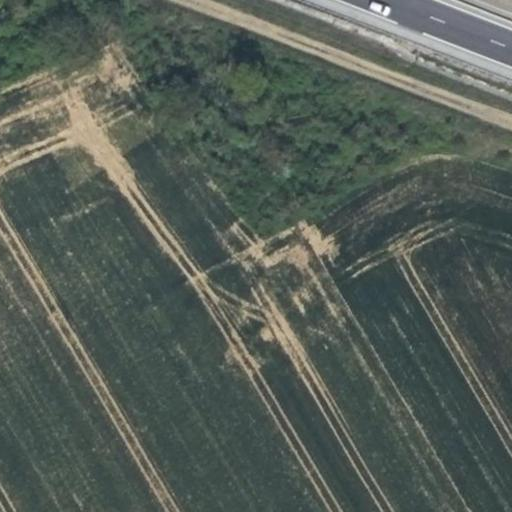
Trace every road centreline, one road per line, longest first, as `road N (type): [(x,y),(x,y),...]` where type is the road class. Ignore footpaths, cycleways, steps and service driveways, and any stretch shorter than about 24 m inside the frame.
road 1 (track): [(511,126),(173,0)]
road 2 (primary): [(385,0),(511,49)]
